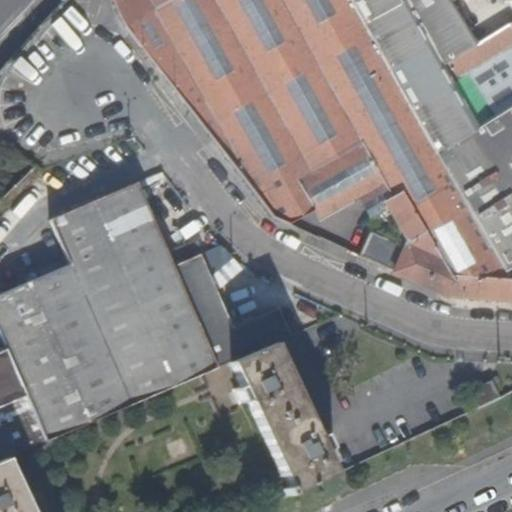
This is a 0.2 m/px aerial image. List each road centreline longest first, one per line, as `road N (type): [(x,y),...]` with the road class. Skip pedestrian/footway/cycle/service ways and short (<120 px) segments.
road 1 (unclassified): [(81,74),(159,129),(234,225),(427,331),(511,336)]
road 2 (unknown): [(109,94),(87,102),(55,163),(0,217)]
